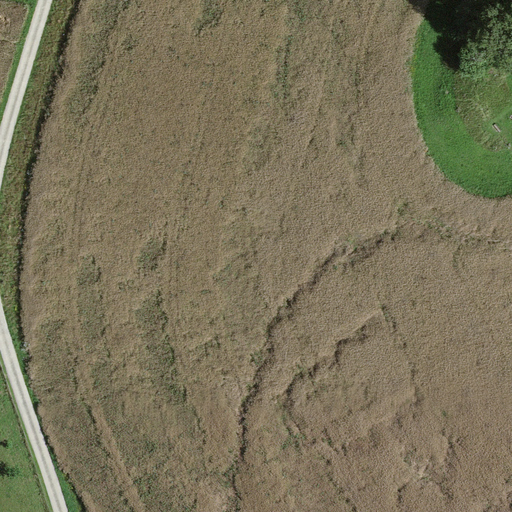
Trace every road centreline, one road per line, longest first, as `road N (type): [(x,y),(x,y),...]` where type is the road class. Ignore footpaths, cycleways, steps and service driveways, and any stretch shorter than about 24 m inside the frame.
road 1 (track): [(61,511),(0,321)]
road 2 (track): [(0,162),(46,0)]
